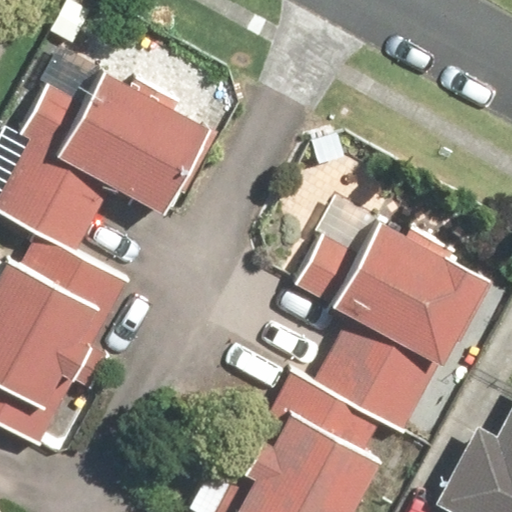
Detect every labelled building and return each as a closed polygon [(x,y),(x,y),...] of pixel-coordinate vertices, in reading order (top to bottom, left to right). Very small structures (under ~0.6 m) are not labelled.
[(65,41),(0,181),(0,205),(27,218),(40,224),(90,248),(122,179),(189,211),(232,119),(65,41)] [(502,271),(391,211),(341,304),(356,313),(321,378),(417,430),(502,271)] [(0,410),(52,435),(130,266),(90,248),(40,224),(27,218),(0,276),(0,410)] [(306,370),(297,365),(236,478),(220,469),(199,508),(207,511),(372,511),(417,430),(321,378),(306,370)] [(511,511),(511,416),(505,430),(486,420),(444,499),(469,511),(511,511)]
